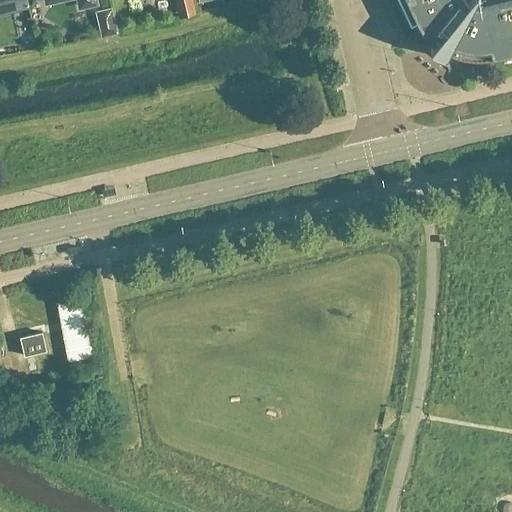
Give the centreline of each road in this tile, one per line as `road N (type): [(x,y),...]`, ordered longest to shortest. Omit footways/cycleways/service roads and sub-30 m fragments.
road 1 (secondary): [(0,244),(388,154)]
road 2 (residential): [(388,154),(343,0)]
road 3 (secondary): [(388,154),(511,125)]
